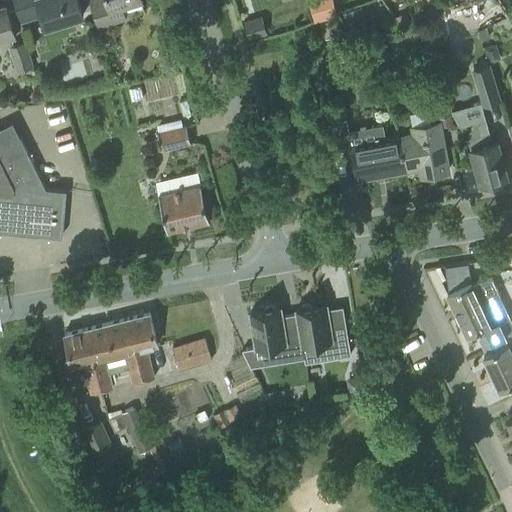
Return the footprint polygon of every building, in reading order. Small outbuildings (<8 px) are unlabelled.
[(46,26),(84,15),(78,0),(14,0),(20,20),(43,13),(46,26)] [(90,0),(99,25),(126,17),(121,4),(133,0),(90,0)] [(308,0),(315,20),(336,14),(331,0),(308,0)] [(367,21),(362,7),(343,14),(348,28),(367,21)] [(0,42),(15,39),(6,8),(0,9),(0,42)] [(437,15),(444,42),(461,37),(454,10),(437,15)] [(244,21),(249,39),(267,34),(262,16),(244,21)] [(26,40),(8,46),(16,71),(34,65),(26,40)] [(484,104),(500,99),(489,64),(473,69),(484,104)] [(448,90),(433,92),(437,117),(452,115),(448,90)] [(498,141),(493,142),(482,102),(452,110),(459,125),(470,142),(481,180),(489,177),(490,181),(507,176),(498,141)] [(347,118),(332,120),(337,143),(351,141),(347,118)] [(0,229),(62,236),(66,190),(46,188),(12,121),(0,127),(0,229)] [(401,136),(407,168),(420,166),(422,176),(449,171),(439,121),(411,127),(413,134),(401,136)] [(407,168),(401,136),(386,139),(383,123),(373,125),(376,141),(351,146),(357,178),(375,174),(374,172),(382,170),(382,173),(407,168)] [(187,125),(157,132),(162,150),(191,143),(187,125)] [(159,194),(168,230),(210,220),(201,183),(159,194)] [(463,266),(447,268),(449,284),(465,282),(463,266)] [(505,334),(488,296),(498,291),(492,278),(485,279),(473,285),(471,281),(448,292),(456,310),(463,307),(465,309),(457,313),(469,338),(478,334),(487,352),(503,345),(499,337),(505,334)] [(329,358),(351,354),(343,306),(327,308),(326,303),(312,306),(309,303),(303,304),(301,308),(297,308),(297,313),(303,345),(320,342),(329,358)] [(305,357),(303,345),(297,313),(282,315),(280,306),(276,307),(272,304),(267,305),(264,309),(251,311),(256,348),(274,345),(282,361),(305,357)] [(150,312),(128,317),(143,379),(154,376),(147,347),(157,344),(150,312)] [(143,379),(128,317),(108,322),(119,370),(129,368),(132,381),(143,379)] [(87,327),(102,389),(113,386),(110,372),(119,370),(108,322),(87,327)] [(87,327),(64,332),(79,384),(88,381),(91,392),(102,389),(87,327)] [(511,352),(508,343),(511,341),(511,330),(505,334),(499,337),(503,345),(487,352),(484,354),(500,389),(511,383),(511,352)] [(173,346),(180,369),(212,360),(204,336),(173,346)] [(115,431),(127,426),(140,453),(152,449),(154,448),(133,406),(121,411),(122,413),(109,418),(115,431)] [(87,429),(101,464),(114,459),(99,424),(87,429)]
